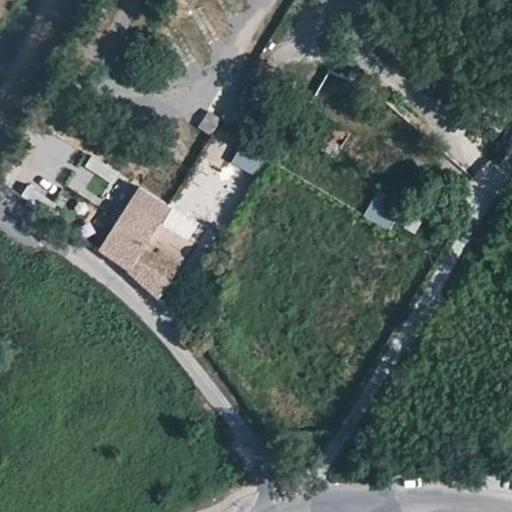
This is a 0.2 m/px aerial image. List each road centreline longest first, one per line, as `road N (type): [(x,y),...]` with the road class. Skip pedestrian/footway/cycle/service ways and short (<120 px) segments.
road 1 (unclassified): [(274,496),(259,449),(166,337),(115,284),(0,205)]
road 2 (tertiary): [(358,509),(432,498),(511,504)]
road 3 (track): [(0,129),(77,0)]
